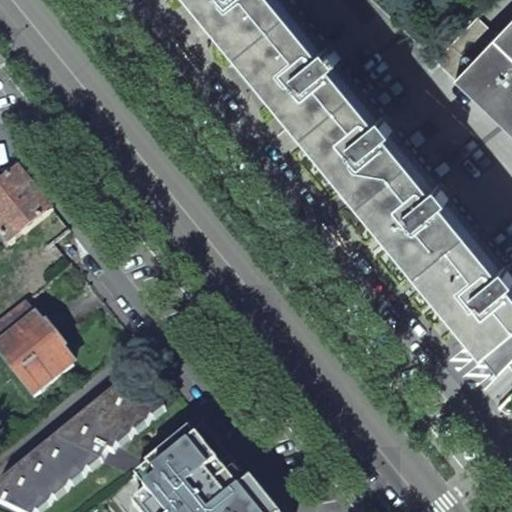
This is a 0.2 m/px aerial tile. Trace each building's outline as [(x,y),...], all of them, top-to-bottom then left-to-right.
[(194,0),(201,8),(302,133),(353,196),(389,241),(423,284),(436,300),(454,322),(481,355),(511,329),(511,291),(276,0),(194,0)] [(276,0),(511,291),(511,329),(481,355),(498,376),(511,361),(511,134),(435,61),(370,0),(276,0)] [(475,23),(435,61),(511,134),(511,20),(493,40),(475,23)] [(3,181),(0,183),(0,234),(10,246),(54,212),(31,184),(18,169),(13,173),(3,181)] [(66,179),(58,169),(52,175),(59,184),(66,179)] [(25,305),(0,325),(0,356),(34,399),(74,367),(63,352),(65,350),(46,327),(44,329),(25,305)] [(5,483),(0,492),(0,503),(16,511),(44,511),(166,411),(127,392),(130,390),(122,385),(5,483)] [(139,511),(275,511),(234,462),(203,423),(134,479),(146,494),(133,504),(139,511)] [(15,427),(0,438),(0,451),(21,434),(15,427)]
